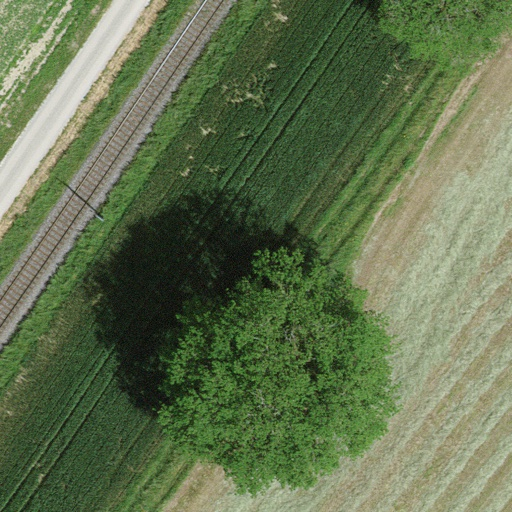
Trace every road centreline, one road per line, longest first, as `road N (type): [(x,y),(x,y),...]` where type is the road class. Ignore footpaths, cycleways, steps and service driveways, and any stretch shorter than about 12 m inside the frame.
road 1 (track): [(499,0),(333,262)]
road 2 (track): [(0,192),(134,0)]
